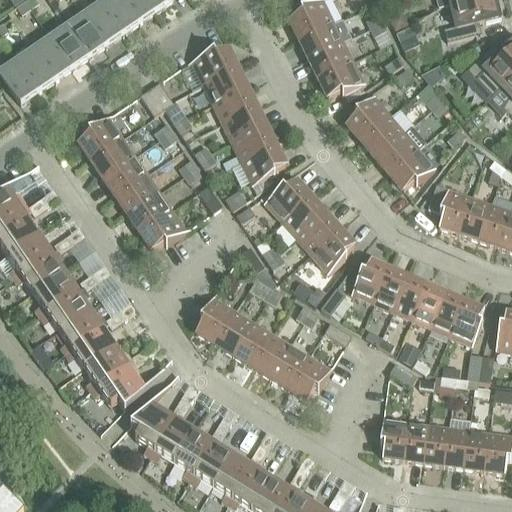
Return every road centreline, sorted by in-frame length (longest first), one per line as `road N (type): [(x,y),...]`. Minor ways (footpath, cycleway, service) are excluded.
road 1 (residential): [(487,511),(394,498),(196,379),(29,137)]
road 2 (residential): [(511,286),(397,245),(298,126),(239,3)]
road 3 (residential): [(29,137),(220,10)]
